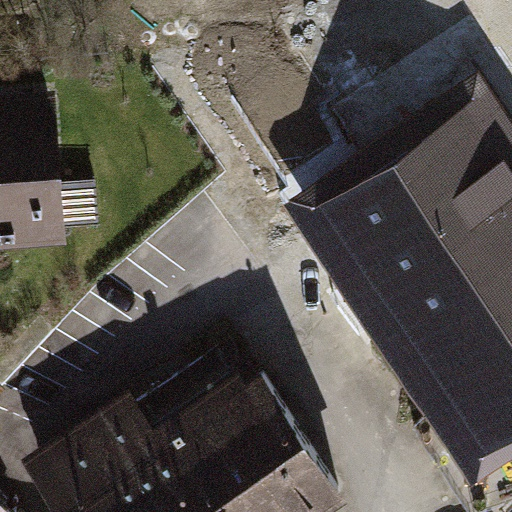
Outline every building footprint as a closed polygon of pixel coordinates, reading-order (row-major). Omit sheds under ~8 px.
[(59,224),(49,91),(0,94),(0,223),(1,223),(2,228),(59,224)] [(489,109),(482,98),(309,210),(463,446),(511,414),(511,162),(481,114),(489,109)] [(233,337),(139,400),(213,511),(297,511),(339,484),(264,370),(257,374),(233,337)] [(213,511),(139,400),(43,463),(75,511),(213,511)] [(0,511),(12,511),(0,497),(0,511)]
